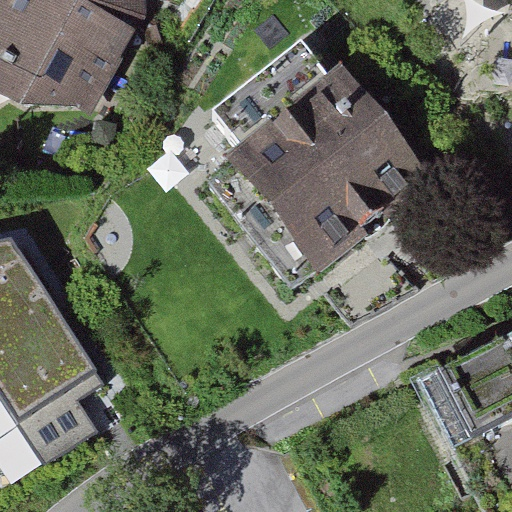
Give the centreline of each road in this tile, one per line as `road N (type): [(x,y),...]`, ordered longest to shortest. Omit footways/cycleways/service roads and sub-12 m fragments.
road 1 (residential): [(511,271),(206,437),(91,511)]
road 2 (motorway): [(0,123),(13,0)]
